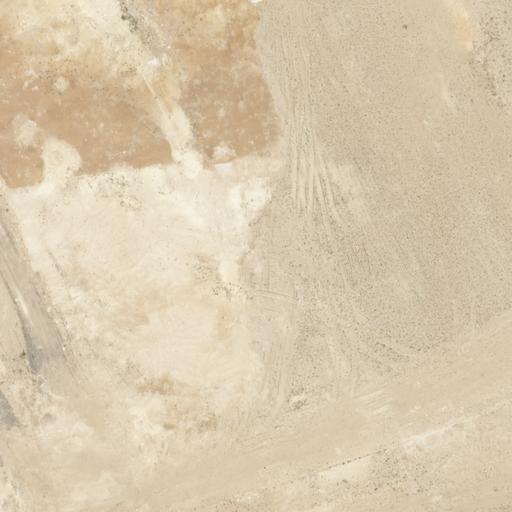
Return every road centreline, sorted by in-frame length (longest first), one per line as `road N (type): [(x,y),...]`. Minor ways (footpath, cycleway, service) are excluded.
road 1 (residential): [(331,400),(170,0)]
road 2 (residential): [(331,400),(15,511)]
road 3 (residential): [(511,337),(331,400)]
road 4 (residential): [(0,248),(153,185)]
